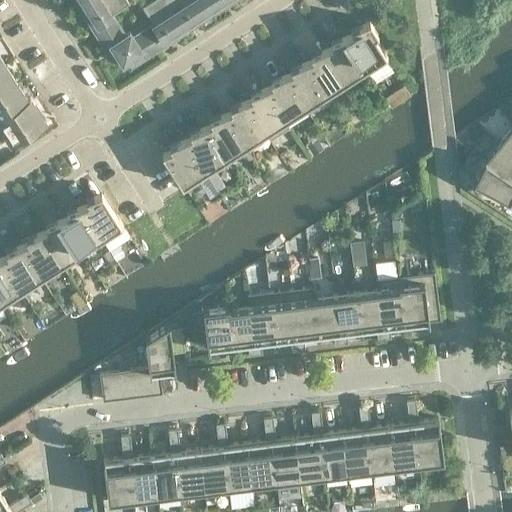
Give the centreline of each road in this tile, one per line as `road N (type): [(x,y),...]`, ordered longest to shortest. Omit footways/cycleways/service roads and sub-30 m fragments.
road 1 (residential): [(65,511),(56,433),(65,424),(469,372)]
road 2 (residential): [(97,118),(287,0)]
road 3 (residential): [(469,372),(486,511)]
road 4 (residential): [(97,118),(22,0)]
